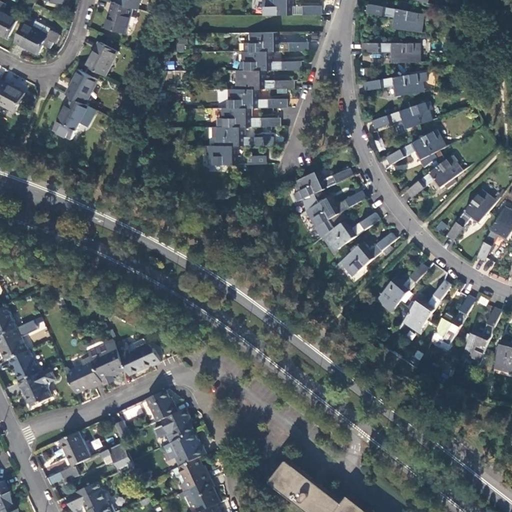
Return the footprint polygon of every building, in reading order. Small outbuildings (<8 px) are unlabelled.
[(8,4),(0,0),(0,31),(10,36),(19,19),(4,11),(8,4)] [(265,0),(265,15),(322,14),(322,6),(293,6),(293,0),(265,0)] [(133,7),(118,3),(113,1),(106,28),(126,33),(133,7)] [(395,28),(423,33),(426,13),(369,4),(368,12),(397,17),(395,28)] [(38,20),(29,15),(16,40),(40,53),(45,44),(52,48),(60,34),(53,30),(53,29),(38,21),(38,20)] [(251,43),(246,43),(246,51),(273,51),(279,51),(279,32),(251,33),(251,43)] [(177,52),(186,52),(186,38),(177,38),(177,52)] [(88,66),(106,75),(119,52),(101,42),(88,66)] [(394,62),(422,63),(423,44),(365,43),(364,52),(394,52),(394,62)] [(246,51),(244,51),(244,70),(266,70),(302,70),(302,61),(273,62),(273,51),(246,51)] [(175,60),(175,68),(184,68),(184,60),(175,60)] [(244,70),(238,70),(238,89),(259,89),(295,89),(295,80),(266,81),(266,70),(244,70)] [(80,71),(68,94),(73,97),(87,104),(99,80),(80,71)] [(411,93),(425,91),(423,73),(366,81),(367,90),(397,86),(398,95),(411,93)] [(27,93),(2,80),(0,84),(0,102),(17,111),(27,93)] [(238,89),(231,89),(231,108),(252,108),(288,108),(288,99),(259,99),(259,89),(238,89)] [(218,91),(218,100),(227,100),(227,91),(218,91)] [(94,119),(98,110),(87,104),(73,97),(55,130),(73,139),(81,132),(90,128),(94,119)] [(408,128),(434,120),(429,102),(374,120),(377,128),(405,119),(408,128)] [(231,108),(223,109),(224,127),(245,127),(281,126),(281,117),(252,118),(252,108),(231,108)] [(224,127),(217,127),(217,146),(238,146),(245,146),(245,137),(245,127),(224,127)] [(424,159),(448,146),(439,130),(426,137),(388,157),(392,164),(418,150),(424,159)] [(254,137),(245,137),(245,146),(254,146),(254,137)] [(254,146),(274,145),(274,137),(254,137),(254,146)] [(382,138),(375,140),(378,152),(385,150),(382,138)] [(217,146),(210,146),(210,165),(238,164),(238,146),(217,146)] [(453,155),(442,164),(408,190),(413,196),(436,178),(443,186),(446,184),(448,188),(457,181),(454,178),(465,169),(453,155)] [(247,164),(249,164),(267,164),(267,156),(247,156),(247,164)] [(299,202),(356,175),(352,168),(326,180),(321,171),(285,187),(287,190),(297,185),(300,192),(295,194),(299,202)] [(481,222),(498,201),(484,189),(448,234),(455,239),(473,216),(481,222)] [(333,196),(308,210),(318,227),(368,198),(363,191),(339,205),(333,196)] [(511,208),(507,206),(479,256),(487,260),(501,234),(510,239),(511,235),(511,208)] [(347,220),(325,236),(335,252),(383,218),(378,211),(354,229),(347,220)] [(443,234),(447,225),(440,221),(435,230),(443,234)] [(364,243),(343,261),(355,276),(398,238),(393,232),(371,251),(364,243)] [(417,284),(430,268),(424,263),(411,278),(417,284)] [(393,312),(411,291),(405,285),(397,278),(379,300),(393,312)] [(411,278),(405,285),(411,291),(417,284),(411,278)] [(441,302),(453,285),(446,280),(434,297),(441,302)] [(447,316),(434,340),(450,349),(477,298),(470,294),(456,320),(447,316)] [(434,297),(429,304),(436,309),(441,302),(434,297)] [(421,299),(405,322),(420,333),(436,309),(429,304),(421,299)] [(20,327),(9,305),(4,307),(0,309),(0,332),(2,336),(20,327)] [(475,360),(473,364),(481,367),(503,310),(496,307),(484,334),(475,330),(473,334),(471,333),(467,342),(469,343),(464,356),(475,360)] [(41,317),(34,320),(38,330),(45,326),(41,317)] [(23,326),(20,327),(2,336),(0,336),(0,342),(1,345),(3,345),(10,360),(12,359),(31,350),(23,335),(27,334),(23,326)] [(129,343),(119,348),(129,369),(131,375),(155,364),(155,365),(163,361),(157,348),(151,343),(149,344),(146,338),(130,346),(129,343)] [(104,383),(105,385),(112,382),(111,380),(123,375),(122,373),(129,369),(119,348),(116,341),(108,345),(107,342),(89,350),(92,357),(104,383)] [(511,344),(502,341),(495,368),(511,372),(511,344)] [(42,372),(31,349),(31,350),(12,359),(16,367),(17,367),(23,381),(42,372)] [(104,383),(92,357),(84,361),(85,364),(69,372),(78,393),(90,387),(91,389),(104,383)] [(22,381),(34,406),(55,397),(50,387),(52,382),(58,379),(53,367),(42,372),(23,381),(22,381)] [(167,390),(148,399),(159,422),(164,420),(179,412),(172,398),(171,399),(167,390)] [(126,420),(143,413),(139,403),(122,410),(126,420)] [(194,422),(188,408),(179,412),(164,420),(170,433),(173,432),(178,441),(196,432),(197,432),(192,423),(194,422)] [(125,421),(115,426),(122,440),(131,435),(125,421)] [(80,432),(62,440),(74,466),(77,465),(92,457),(80,432)] [(196,432),(178,441),(173,443),(179,456),(177,457),(181,467),(200,458),(208,454),(204,445),(202,446),(196,432)] [(100,438),(91,441),(93,450),(102,447),(100,438)] [(134,465),(123,443),(101,453),(104,458),(107,464),(116,460),(122,471),(129,467),(134,465)] [(200,458),(181,467),(188,482),(184,484),(183,484),(186,492),(212,479),(209,472),(207,473),(200,458)] [(272,482),(311,511),(373,511),(354,498),(349,498),(346,502),(290,460),(272,482)] [(77,465),(74,466),(70,467),(50,477),(52,484),(73,474),(75,477),(81,474),(77,465)] [(139,477),(134,465),(129,467),(134,479),(139,477)] [(181,467),(174,470),(178,478),(181,479),(184,484),(188,482),(181,467)] [(216,486),(212,479),(186,492),(189,499),(193,497),(199,511),(201,511),(219,504),(222,503),(214,487),(216,486)] [(6,491),(1,481),(0,481),(0,509),(10,504),(6,495),(4,496),(3,493),(6,491)] [(102,489),(99,481),(68,496),(75,511),(80,509),(84,504),(88,502),(91,508),(89,511),(86,511),(113,511),(108,502),(109,498),(105,489),(102,489)]
